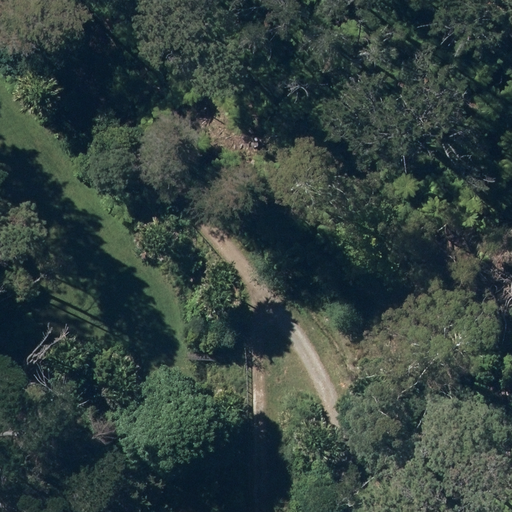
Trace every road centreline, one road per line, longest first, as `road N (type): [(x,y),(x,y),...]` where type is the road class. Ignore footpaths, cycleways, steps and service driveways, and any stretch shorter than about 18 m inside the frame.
road 1 (track): [(8,0),(134,162),(230,239),(266,306),(295,337),(339,427),(336,511)]
road 2 (track): [(266,306),(264,511)]
